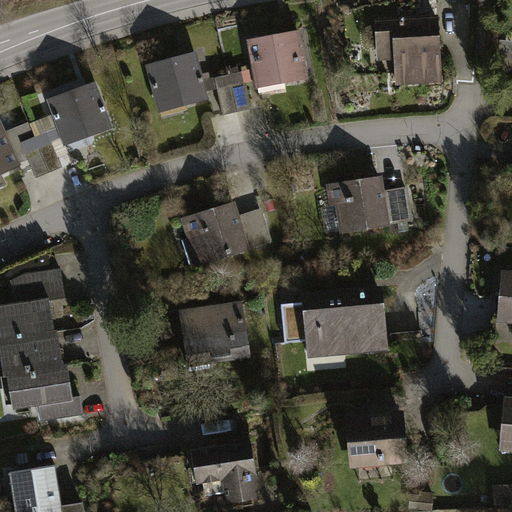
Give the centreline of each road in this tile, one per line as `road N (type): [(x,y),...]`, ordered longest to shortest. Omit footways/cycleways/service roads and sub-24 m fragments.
road 1 (residential): [(87,212),(221,165),(342,138),(467,129),(446,387)]
road 2 (residential): [(87,212),(133,443)]
road 3 (secondary): [(151,0),(0,49)]
